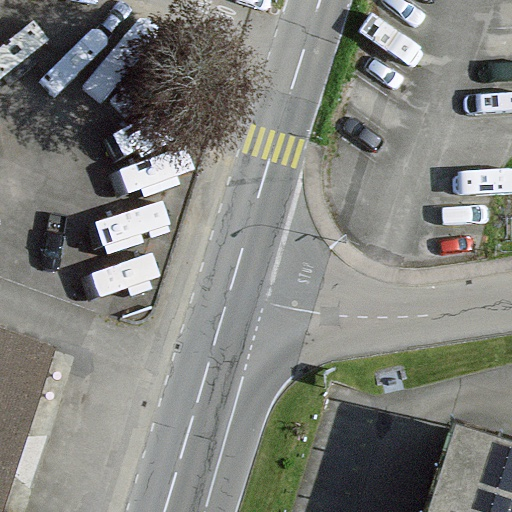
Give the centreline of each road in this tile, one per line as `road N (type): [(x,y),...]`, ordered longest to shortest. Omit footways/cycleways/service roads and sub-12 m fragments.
road 1 (residential): [(511,303),(418,317),(335,316),(227,300)]
road 2 (primary): [(227,300),(299,62)]
road 3 (unknown): [(378,274),(431,140),(511,154)]
road 4 (primary): [(165,511),(227,300)]
road 5 (unclassified): [(299,62),(126,0)]
